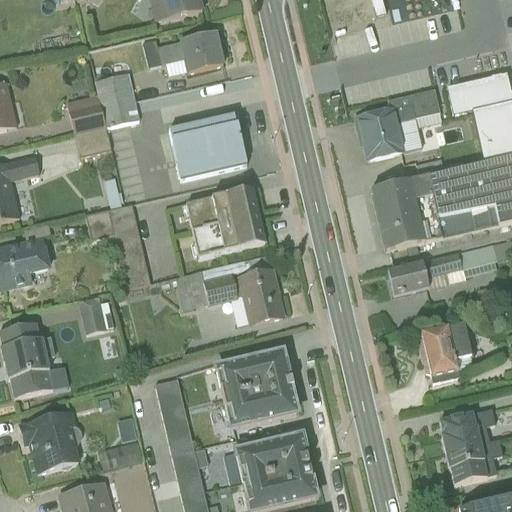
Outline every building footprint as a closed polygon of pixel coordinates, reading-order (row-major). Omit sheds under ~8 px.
[(59,0),(60,9),(90,8),(89,0),(59,0)] [(146,0),(154,35),(211,22),(205,0),(146,0)] [(395,24),(390,0),(340,0),(347,45),(387,39),(385,25),(395,24)] [(170,90),(235,75),(228,44),(163,59),(170,90)] [(431,93),(465,90),(463,76),(430,79),(431,93)] [(83,107),(56,110),(63,169),(96,165),(92,132),(120,129),(115,84),(81,88),(83,107)] [(328,106),(340,107),(341,89),(329,88),(328,106)] [(472,90),(453,94),(461,126),(433,133),(436,147),(484,136),(472,90)] [(0,145),(18,141),(6,95),(0,96),(0,145)] [(359,170),(393,160),(380,115),(346,124),(359,170)] [(173,192),(240,176),(229,129),(162,145),(173,192)] [(376,260),(429,246),(511,231),(511,164),(361,199),(376,260)] [(38,189),(34,167),(0,173),(0,234),(20,231),(13,193),(38,189)] [(99,188),(90,189),(93,217),(103,216),(99,188)] [(206,272),(270,257),(256,200),(192,216),(206,272)] [(20,289),(56,281),(49,249),(0,259),(0,301),(22,297),(20,289)] [(382,306),(452,288),(445,260),(375,278),(382,306)] [(254,338),(290,328),(277,281),(241,291),(254,338)] [(158,290),(168,321),(194,313),(184,282),(158,290)] [(223,307),(221,286),(192,288),(194,310),(223,307)] [(220,336),(233,333),(226,305),(213,308),(220,336)] [(95,343),(94,309),(66,310),(67,344),(95,343)] [(464,374),(454,332),(409,343),(419,385),(464,374)] [(16,411),(58,402),(42,334),(1,344),(16,411)] [(500,376),(511,375),(511,354),(499,355),(500,376)] [(238,442),(304,427),(290,363),(224,378),(238,442)] [(426,430),(433,462),(480,453),(473,420),(426,430)] [(37,487),(87,474),(73,421),(23,434),(37,487)] [(255,511),(315,511),(326,510),(311,447),(244,463),(255,511)] [(92,459),(96,477),(124,471),(120,453),(92,459)] [(440,494),(486,484),(480,453),(433,462),(440,494)] [(61,511),(110,511),(105,493),(59,505),(61,511)]
